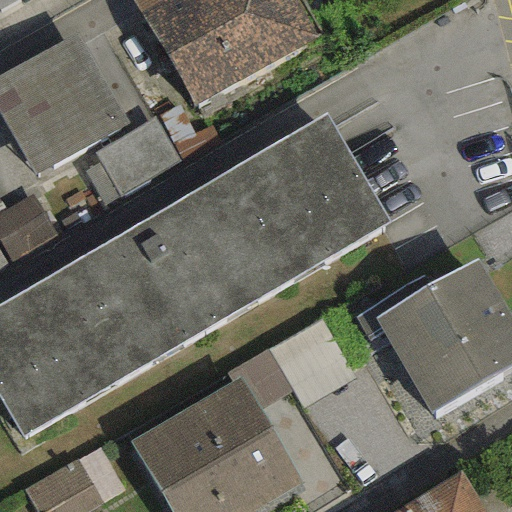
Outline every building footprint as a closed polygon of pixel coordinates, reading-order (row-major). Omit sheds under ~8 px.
[(131,0),(140,13),(163,0),(131,0)] [(163,0),(140,13),(192,106),(319,35),(298,0),(163,0)] [(78,34),(0,75),(0,117),(31,176),(127,125),(78,34)] [(324,114),(0,301),(0,405),(20,440),(389,226),(324,114)] [(0,213),(0,240),(8,259),(56,239),(38,197),(0,213)] [(511,329),(474,261),(373,316),(427,416),(511,369),(511,329)] [(270,405),(341,358),(318,325),(248,371),(270,405)] [(238,376),(125,441),(165,511),(254,511),(301,486),(238,376)] [(86,511),(99,505),(74,461),(20,490),(32,511),(86,511)] [(481,511),(460,474),(394,511),(481,511)]
